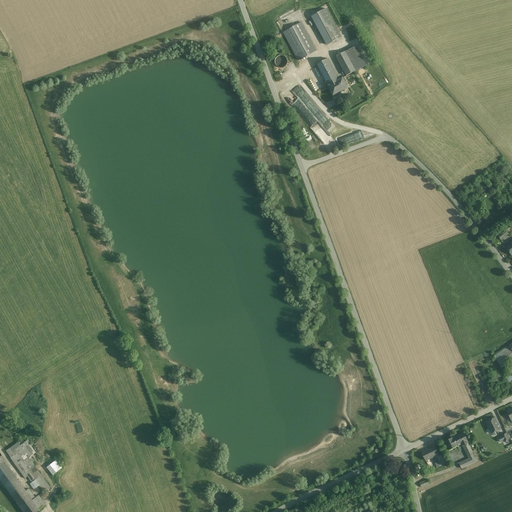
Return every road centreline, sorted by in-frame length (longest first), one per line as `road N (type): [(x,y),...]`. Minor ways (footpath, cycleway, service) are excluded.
road 1 (unclassified): [(301,167),(404,449)]
road 2 (residential): [(301,167),(375,140),(398,144),(511,273)]
road 3 (unclassified): [(240,0),(301,167)]
road 4 (unclassified): [(404,449),(275,511)]
